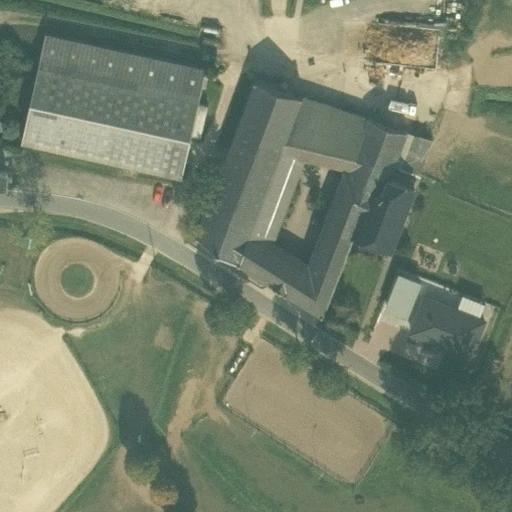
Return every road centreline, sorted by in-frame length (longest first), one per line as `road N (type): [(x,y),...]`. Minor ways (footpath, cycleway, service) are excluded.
road 1 (tertiary): [(511,457),(132,225),(0,200)]
road 2 (unknown): [(166,246),(236,57)]
road 3 (unknown): [(236,57),(423,116)]
